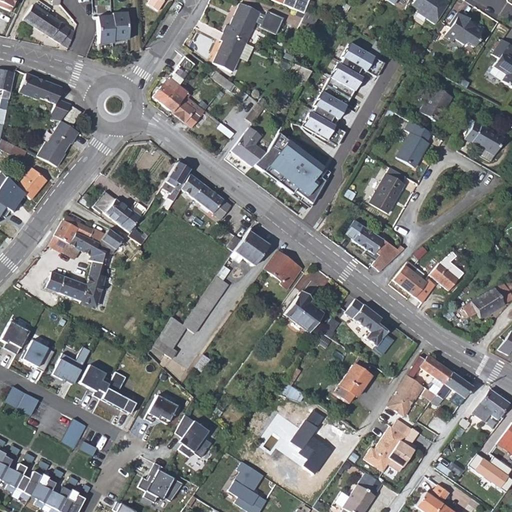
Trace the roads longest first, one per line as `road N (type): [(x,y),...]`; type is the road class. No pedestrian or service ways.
road 1 (tertiary): [(372,289),(136,116)]
road 2 (residential): [(84,511),(123,437),(0,373)]
road 3 (residential): [(413,242),(480,184),(460,161),(439,163),(408,224)]
road 4 (tertiary): [(105,132),(0,272)]
road 5 (residential): [(485,367),(391,511)]
road 6 (tertiary): [(485,367),(372,289)]
